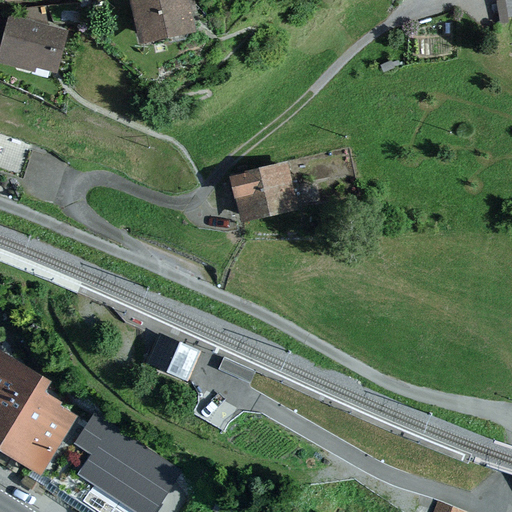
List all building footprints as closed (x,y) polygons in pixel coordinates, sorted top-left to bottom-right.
[(191,0),(150,0),(138,3),(145,34),(164,30),(166,38),(171,41),(184,38),(187,33),(183,7),(193,5),(191,0)] [(14,19),(5,56),(51,68),(61,32),(14,19)] [(0,168),(19,174),(29,142),(0,132),(0,168)] [(233,179),(241,215),(294,203),(286,166),(233,179)] [(159,336),(150,356),(187,372),(195,353),(188,349),(166,340),(159,336)] [(1,339),(0,340),(0,438),(36,461),(27,474),(46,487),(74,445),(88,423),(58,403),(62,396),(38,381),(5,341),(1,339)] [(161,511),(165,506),(74,445),(46,487),(85,511),(161,511)] [(276,511),(218,491),(211,510),(216,511),(276,511)]
